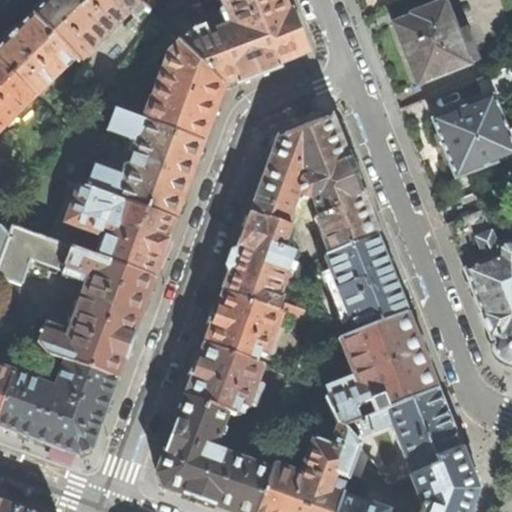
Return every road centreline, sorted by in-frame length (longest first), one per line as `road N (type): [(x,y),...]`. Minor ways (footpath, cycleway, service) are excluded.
road 1 (residential): [(348,79),(266,108),(243,132),(107,508)]
road 2 (residential): [(511,413),(474,392),(348,79)]
